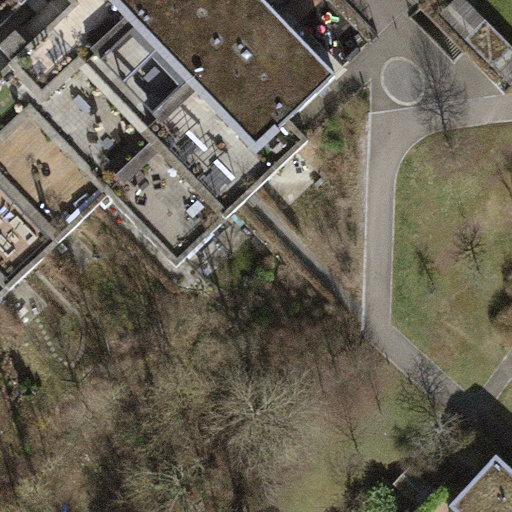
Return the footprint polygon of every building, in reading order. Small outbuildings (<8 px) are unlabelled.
[(13,0),(0,0),(0,30),(22,9),(13,0)] [(13,0),(22,9),(31,0),(13,0)] [(163,147),(212,100),(198,86),(136,23),(113,0),(79,0),(49,30),(163,147)] [(113,0),(136,23),(158,0),(113,0)] [(158,0),(136,23),(198,86),(275,10),(264,0),(158,0)] [(212,100),(260,149),(316,94),(337,73),(275,10),(198,86),(212,100)] [(0,83),(112,197),(163,147),(49,30),(0,78),(0,83)] [(0,179),(64,244),(112,197),(0,83),(0,179)] [(212,100),(163,147),(231,216),(335,114),(316,94),(260,149),(212,100)] [(179,266),(231,216),(163,147),(112,197),(179,266)] [(0,278),(14,293),(64,244),(0,179),(0,278)] [(0,306),(14,293),(0,278),(0,306)] [(511,511),(511,471),(479,443),(468,456),(475,462),(442,500),(412,474),(389,501),(400,511),(511,511)] [(140,511),(165,511),(149,500),(140,511)]
